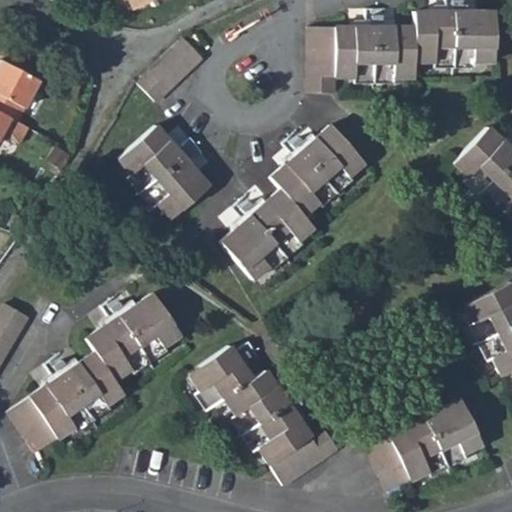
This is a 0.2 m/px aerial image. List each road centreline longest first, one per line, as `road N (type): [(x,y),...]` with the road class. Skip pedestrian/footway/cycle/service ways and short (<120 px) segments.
road 1 (track): [(0,287),(124,64),(239,0)]
road 2 (residential): [(18,511),(53,495),(129,496),(185,511)]
road 3 (residential): [(259,119),(239,123),(223,109),(214,79),(226,54),(271,36)]
road 4 (residential): [(0,391),(78,300)]
